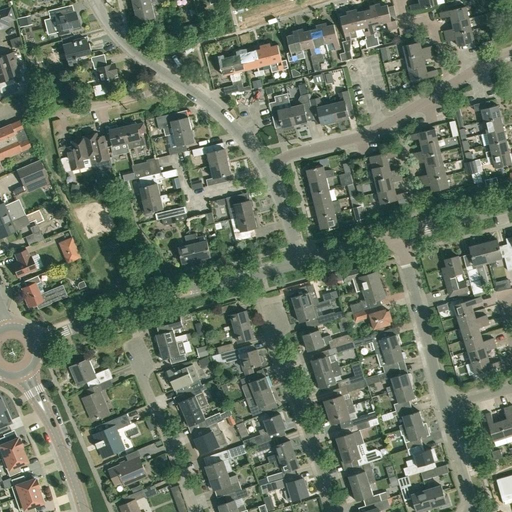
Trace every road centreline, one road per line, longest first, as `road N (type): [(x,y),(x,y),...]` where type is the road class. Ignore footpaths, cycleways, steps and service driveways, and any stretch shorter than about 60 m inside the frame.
road 1 (tertiary): [(36,343),(111,313),(300,261)]
road 2 (residential): [(333,511),(271,309)]
road 3 (residential): [(265,167),(366,135),(448,85)]
road 4 (residential): [(444,406),(398,233)]
road 5 (residential): [(135,346),(195,511)]
road 6 (tertiary): [(26,373),(83,511)]
road 7 (residential): [(265,167),(201,98),(164,73)]
